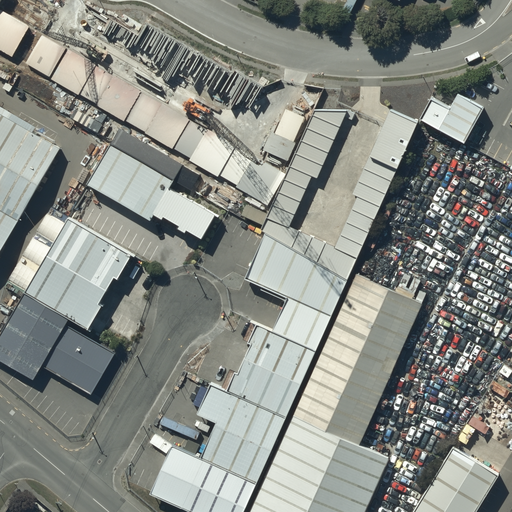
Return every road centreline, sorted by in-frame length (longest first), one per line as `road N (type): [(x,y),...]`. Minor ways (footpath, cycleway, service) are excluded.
road 1 (residential): [(511,4),(490,30),(398,63),(327,60),(268,45),(179,0)]
road 2 (residential): [(78,486),(188,309)]
